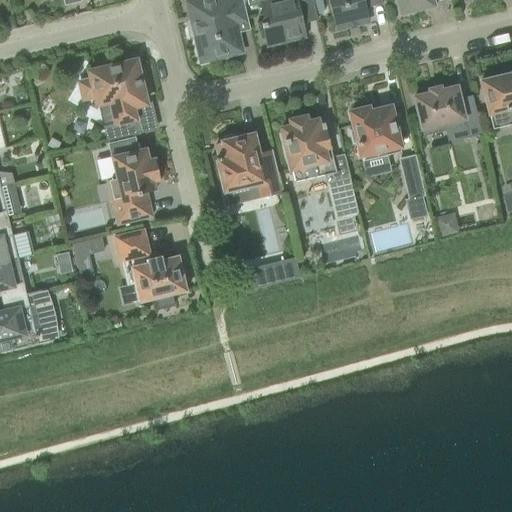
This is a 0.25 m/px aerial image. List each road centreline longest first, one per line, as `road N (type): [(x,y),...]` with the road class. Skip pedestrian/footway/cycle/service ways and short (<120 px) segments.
road 1 (residential): [(511,21),(249,85),(187,87)]
road 2 (residential): [(206,261),(178,123),(187,87)]
road 3 (residential): [(158,13),(0,52)]
